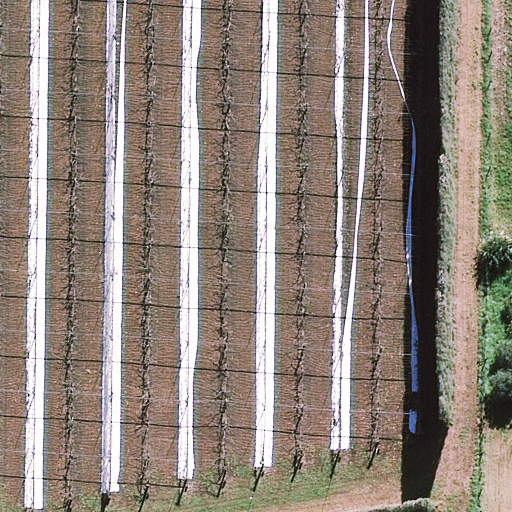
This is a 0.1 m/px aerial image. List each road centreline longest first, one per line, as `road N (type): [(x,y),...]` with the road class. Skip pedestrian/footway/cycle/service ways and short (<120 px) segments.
road 1 (track): [(262,511),(435,478),(440,0)]
road 2 (track): [(469,0),(463,473),(435,478)]
